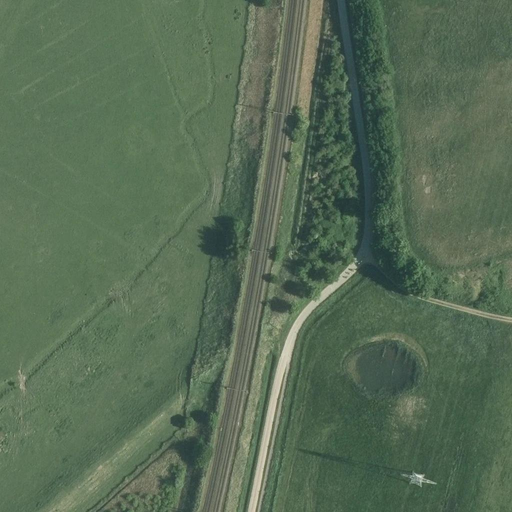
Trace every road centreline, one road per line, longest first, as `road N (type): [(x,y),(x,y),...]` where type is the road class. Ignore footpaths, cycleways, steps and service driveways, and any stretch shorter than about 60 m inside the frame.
road 1 (unclassified): [(248,511),(290,339),(365,248),(367,177),(342,0)]
road 2 (track): [(361,256),(410,293),(511,318)]
